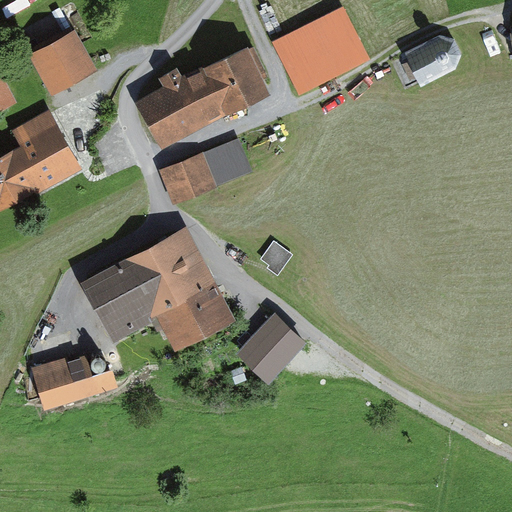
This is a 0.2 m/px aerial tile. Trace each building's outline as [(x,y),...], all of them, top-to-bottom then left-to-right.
[(345,8),(276,39),(303,89),(370,55),(345,8)] [(83,70),(59,27),(16,52),(40,94),(83,70)] [(445,36),(406,56),(420,84),(460,64),(464,52),(457,39),(445,36)] [(261,96),(237,48),(133,98),(157,147),(261,96)] [(61,167),(25,116),(0,133),(0,191),(7,186),(16,198),(61,167)] [(217,184),(206,152),(166,166),(177,198),(217,184)] [(213,317),(164,225),(53,283),(85,343),(130,319),(147,351),(213,317)] [(302,255),(278,239),(264,260),(289,275),(302,255)] [(289,340),(263,310),(233,336),(259,366),(289,340)] [(84,386),(69,351),(7,378),(22,412),(84,386)]
